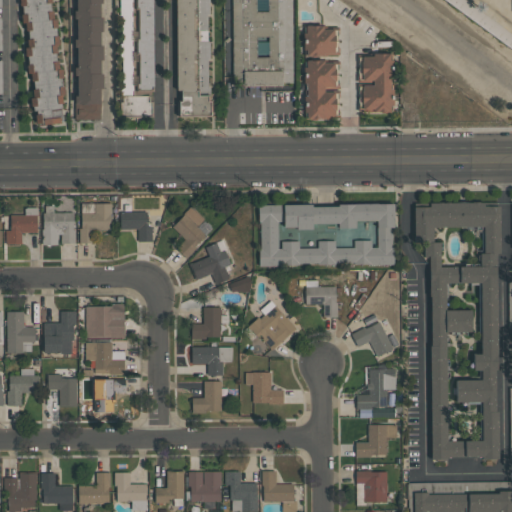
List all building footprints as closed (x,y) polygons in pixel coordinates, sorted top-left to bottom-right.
[(20,0),(49,0),(52,18),(53,18),(65,121),(34,125),(20,0)] [(76,119),(73,0),(99,0),(102,119),(76,119)] [(151,0),(151,116),(120,116),(120,96),(134,96),(134,0),(151,0)] [(175,92),(175,0),(207,0),(207,116),(179,116),(179,92),(175,92)] [(231,81),(231,0),(291,0),(291,81),(282,81),(282,85),(242,85),(242,81),(231,81)] [(511,36),(511,47),(442,0),(465,0),(473,5),(467,5),(511,36)] [(304,56),(303,25),(323,25),(323,29),(336,28),(337,55),(304,56)] [(360,112),(360,83),(359,83),(359,54),(391,54),(391,112),(360,112)] [(337,118),(304,119),(304,61),(334,60),(334,87),(324,87),(324,92),(336,92),(337,118)] [(429,458),(429,256),(423,256),(423,242),(413,242),(413,206),(428,206),(428,202),(483,202),(483,206),(499,206),(499,253),(496,253),(496,457),(429,458)] [(109,230),(91,230),(91,243),(79,242),(79,203),(110,203),(109,230)] [(257,205),(392,204),(392,264),(258,265),(257,205)] [(52,212),(73,212),(73,243),(58,242),(58,245),(41,244),(42,205),(52,205),(52,212)] [(171,226),(189,206),(212,227),(185,257),(175,248),(185,239),(171,226)] [(36,207),(36,232),(20,232),(20,244),(4,244),(4,229),(9,229),(9,215),(23,215),(23,207),(36,207)] [(151,241),(137,241),(137,229),(120,229),(119,211),(146,211),(146,226),(151,226),(151,241)] [(214,284),(210,273),(195,279),(189,264),(207,256),(204,247),(220,240),(230,263),(223,266),(228,278),(214,284)] [(231,294),(250,289),(247,276),(228,282),(231,294)] [(322,317),(322,304),(304,304),(304,280),(316,280),(316,286),(335,286),(335,316),(322,317)] [(269,350),(248,325),(262,313),(259,309),(270,300),(295,329),(269,350)] [(122,304),(123,337),(85,337),(84,305),(122,304)] [(219,306),(219,337),(190,337),(190,324),(202,324),(201,306),(219,306)] [(72,310),(73,352),(42,353),(42,322),(59,322),(59,311),(72,310)] [(33,341),(20,341),(21,352),(6,352),(5,311),(22,311),(22,326),(33,326),(33,341)] [(356,346),(350,334),(378,320),(392,348),(375,356),(368,341),(356,346)] [(123,373),(94,374),(93,359),(84,359),(84,342),(111,341),(111,350),(123,350),(123,373)] [(231,347),(231,362),(221,361),(221,375),(206,375),(206,364),(191,363),(191,346),(231,347)] [(7,405),(7,375),(19,375),(19,368),(36,368),(36,392),(20,392),(20,405),(7,405)] [(386,407),(355,407),(355,394),(366,394),(366,369),(394,368),(394,389),(386,390),(386,407)] [(251,403),(251,384),(244,384),(244,372),(269,372),(269,389),(282,389),(282,403),(251,403)] [(75,405),(57,406),(57,389),(45,389),(45,373),(61,373),(61,378),(75,377),(75,405)] [(93,379),(123,379),(123,393),(110,392),(110,410),(93,410),(93,379)] [(191,411),(190,397),(202,397),(202,381),(220,380),(220,411),(191,411)] [(395,424),(395,437),(385,437),(385,455),(354,455),(354,442),(366,441),(366,424),(395,424)] [(261,501),(260,470),(274,470),(275,484),(293,483),(293,511),(281,511),(281,501),(261,501)] [(385,470),(385,501),(355,501),(355,471),(385,470)] [(95,485),(95,472),(107,471),(108,503),(77,504),(77,485),(95,485)] [(128,471),(128,484),(144,484),(145,508),(130,509),(130,501),(114,501),(114,471),(128,471)] [(182,500),(154,500),(154,488),(165,487),(165,471),(182,471),(182,500)] [(219,501),(188,501),(188,471),(219,471),(219,501)] [(255,511),(229,511),(229,484),(223,484),(223,471),(239,471),(239,482),(255,482),(255,511)] [(35,473),(34,507),(21,507),(20,511),(7,511),(7,495),(2,495),(2,477),(17,477),(18,472),(35,473)] [(40,503),(40,473),(53,472),(54,486),(71,485),(72,509),(58,510),(58,502),(40,503)] [(511,511),(408,511),(413,511),(413,492),(511,492),(511,511)]
